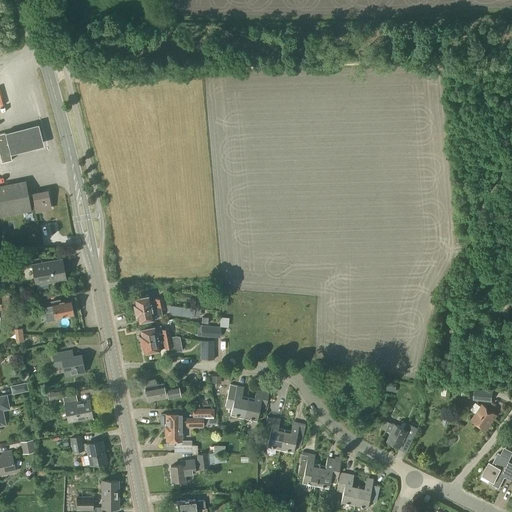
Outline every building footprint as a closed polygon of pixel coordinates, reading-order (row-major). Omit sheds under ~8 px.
[(0,133),(0,156),(2,163),(12,160),(5,133),(0,133)] [(25,181),(0,185),(0,213),(1,217),(31,211),(31,210),(34,210),(35,212),(36,212),(51,209),(50,206),(47,191),(33,194),(33,195),(28,196),(25,181)] [(35,282),(47,280),(47,283),(65,279),(62,262),(49,265),(49,262),(32,265),(35,282)] [(206,303),(207,294),(178,292),(177,301),(198,302),(206,303)] [(155,301),(150,302),(149,296),(133,299),(134,305),(133,305),(135,311),(165,305),(163,297),(154,299),(155,301)] [(52,303),(45,304),(46,311),(53,310),(55,318),(56,318),(72,315),(72,313),(73,312),(72,308),(71,307),(70,301),(59,303),(59,300),(52,302),(52,303)] [(165,305),(135,311),(136,317),(136,316),(138,322),(154,319),(152,313),(157,312),(157,314),(166,313),(171,312),(170,307),(165,308),(165,305)] [(220,338),(220,337),(220,327),(201,325),(200,336),(220,338)] [(14,327),(16,341),(23,340),(22,326),(14,327)] [(140,342),(171,336),(169,328),(161,330),(160,326),(139,330),(140,335),(139,336),(138,336),(139,340),(140,341),(140,342)] [(159,350),(159,349),(164,349),(165,349),(166,354),(182,351),(180,337),(176,336),(171,337),(171,336),(140,342),(142,348),(142,347),(143,353),(159,350)] [(205,353),(205,359),(214,359),(214,353),(214,341),(206,341),(206,346),(205,353)] [(54,366),(63,365),(65,376),(84,372),(80,355),(68,358),(67,351),(52,354),(54,366)] [(212,376),(211,384),(221,384),(221,376),(212,376)] [(155,386),(154,380),(144,382),(146,387),(145,387),(146,389),(144,390),(145,394),(147,395),(148,401),(167,397),(168,399),(181,397),(178,384),(162,387),(162,384),(155,386)] [(12,394),(28,391),(26,382),(10,386),(12,394)] [(388,390),(388,392),(395,393),(395,391),(396,383),(389,382),(388,390)] [(243,419),(248,398),(242,396),(243,387),(231,385),(226,406),(232,407),(230,416),(243,419)] [(469,397),(469,388),(462,387),(461,396),(469,397)] [(491,402),(493,391),(475,389),(473,400),(491,402)] [(248,398),(243,419),(256,421),(259,408),(265,409),(269,393),(256,390),(254,399),(248,398)] [(0,425),(5,425),(2,410),(9,409),(6,395),(0,396),(0,425)] [(64,406),(66,406),(69,421),(92,416),(89,401),(77,403),(76,395),(62,397),(64,406)] [(486,432),(497,416),(482,406),(471,421),(486,432)] [(189,410),(189,419),(212,419),(212,410),(189,410)] [(181,424),(181,419),(175,419),(175,415),(160,415),(160,426),(166,426),(166,427),(165,427),(175,427),(175,424),(181,424)] [(279,450),(283,430),(277,428),(279,419),(273,418),(272,419),(267,418),(262,439),(268,440),(266,447),(279,450)] [(212,424),(212,419),(189,419),(181,419),(181,424),(175,424),(175,427),(165,427),(165,433),(166,433),(166,441),(166,446),(174,446),(174,453),(189,453),(190,453),(208,454),(207,448),(197,449),(197,447),(192,447),(192,440),(181,440),(181,428),(185,428),(203,427),(203,424),(212,424)] [(404,429),(395,425),(382,419),(381,428),(391,433),(388,441),(400,447),(405,437),(412,441),(418,429),(406,423),(404,429)] [(283,430),(279,450),(292,453),(294,446),(300,448),(305,425),(292,422),(290,431),(283,430)] [(101,441),(86,444),(86,445),(82,445),(80,436),(70,438),(73,452),(83,450),(83,449),(87,448),(90,464),(105,461),(101,441)] [(22,454),(35,452),(33,440),(20,442),(22,454)] [(1,453),(2,456),(0,456),(0,473),(15,471),(10,451),(1,453)] [(208,454),(196,453),(198,469),(209,468),(209,465),(215,464),(213,455),(213,453),(208,454)] [(314,486),(319,466),(312,464),(314,455),(302,453),(297,475),(303,476),(301,483),(314,486)] [(511,481),(511,479),(511,464),(508,463),(510,460),(501,455),(497,453),(492,465),(488,463),(481,477),(493,483),(492,486),(498,489),(504,478),(511,481)] [(327,489),(329,482),(336,484),(341,462),(342,458),(335,457),(334,459),(327,458),(325,467),(319,466),(314,486),(327,489)] [(182,465),(170,466),(172,482),(173,482),(173,485),(185,483),(185,480),(184,474),(194,472),(193,460),(191,460),(182,461),(182,465)] [(340,472),(336,491),(342,493),(340,504),(353,507),(357,485),(350,484),(352,474),(346,473),(340,472)] [(357,485),(353,507),(366,509),(367,501),(376,502),(379,486),(371,485),(372,480),(365,478),(363,487),(357,485)] [(102,481),(101,508),(118,508),(118,481),(102,481)] [(216,491),(216,492),(215,495),(215,502),(229,503),(230,510),(239,509),(238,500),(238,499),(241,499),(241,495),(238,495),(229,495),(229,494),(216,491)] [(76,496),(76,511),(90,511),(89,511),(98,511),(99,507),(93,507),(93,496),(76,496)] [(195,501),(195,499),(176,501),(176,503),(175,504),(175,508),(177,509),(176,511),(206,511),(206,508),(205,508),(205,501),(203,500),(195,501)]
